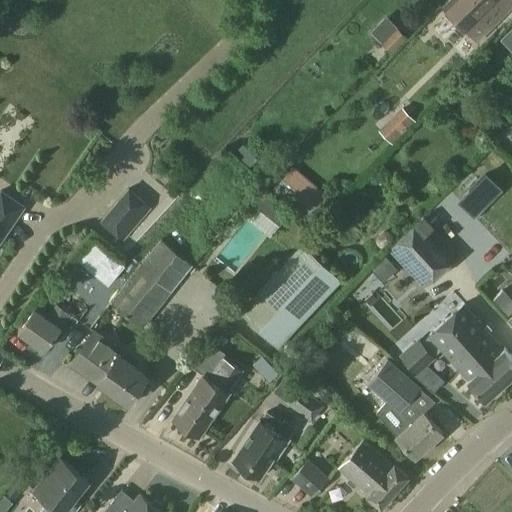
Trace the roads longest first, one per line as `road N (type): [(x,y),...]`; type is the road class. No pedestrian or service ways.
road 1 (tertiary): [(265,511),(0,367)]
road 2 (tertiary): [(414,511),(511,414)]
